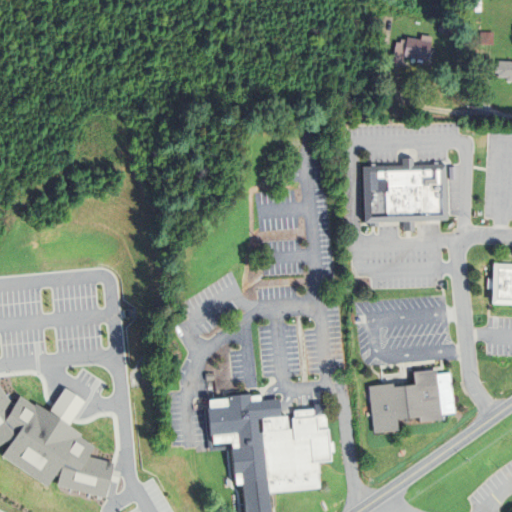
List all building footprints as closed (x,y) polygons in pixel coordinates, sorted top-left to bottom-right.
[(393,62),(428,68),(433,39),(421,37),(421,42),(396,38),(393,62)] [(511,79),(511,63),(496,63),(496,80),(511,79)] [(365,224),(363,166),(402,165),(402,160),(414,160),(414,165),(446,164),(448,221),(415,222),(415,232),(404,232),(403,223),(379,223),(379,226),(371,226),(371,224),(365,224)] [(511,303),(493,303),(494,289),(488,289),(488,278),(494,279),(495,263),(511,263),(511,303)] [(372,432),(366,385),(392,382),(392,386),(413,383),(412,371),(435,369),(435,373),(448,372),(453,412),(439,414),(439,418),(418,421),(417,416),(397,418),(398,429),(372,432)] [(66,388),(86,401),(79,411),(70,425),(82,433),(80,436),(95,446),(89,456),(115,464),(106,499),(57,485),(59,477),(55,474),(46,487),(1,457),(10,443),(7,441),(0,446),(0,385),(15,406),(21,396),(35,405),(37,403),(50,412),(59,398),(66,388)] [(243,511),(240,475),(233,476),(231,450),(209,452),(205,401),(229,399),(229,395),(252,393),(253,395),(263,394),(263,400),(282,398),(283,416),(290,415),(290,417),(296,416),(295,410),(316,408),(316,404),(327,403),(330,428),(331,428),(332,441),(335,441),(336,452),(332,452),(333,461),(321,462),(322,473),(319,474),(321,488),(267,493),(268,511),(243,511)] [(227,474),(225,451),(209,452),(211,475),(227,474)] [(119,484),(107,480),(110,469),(122,472),(119,484)] [(122,511),(146,511),(136,499),(122,511)]
